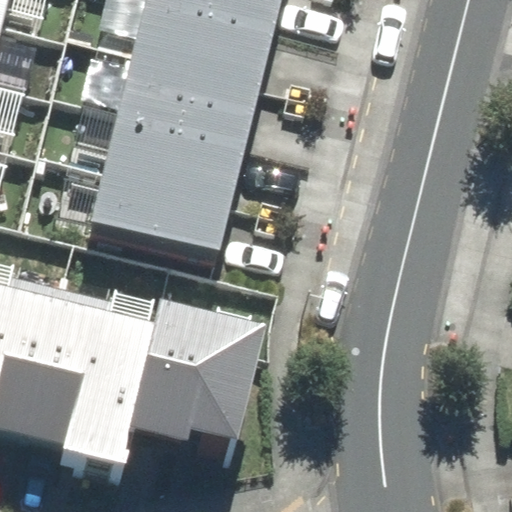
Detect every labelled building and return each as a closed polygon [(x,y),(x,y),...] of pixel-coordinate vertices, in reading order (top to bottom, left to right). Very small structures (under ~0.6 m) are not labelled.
[(149,0),(146,0),(133,57),(263,88),(276,30),(149,0)] [(149,0),(276,30),(283,0),(149,0)] [(133,57),(119,114),(249,146),(263,88),(133,57)] [(119,114),(105,172),(235,203),(249,146),(119,114)] [(105,172),(91,230),(221,261),(235,203),(105,172)] [(0,450),(25,457),(61,317),(0,300),(0,450)] [(25,457),(122,483),(131,450),(159,342),(61,317),(25,457)] [(164,324),(159,342),(131,450),(232,476),(265,350),(164,324)]
